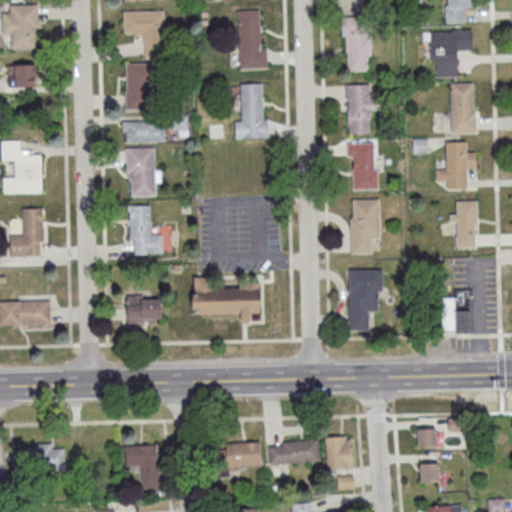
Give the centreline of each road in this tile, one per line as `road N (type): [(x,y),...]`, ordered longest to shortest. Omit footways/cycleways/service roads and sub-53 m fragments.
road 1 (residential): [(88,382),(78,0)]
road 2 (residential): [(309,378),(299,0)]
road 3 (secondary): [(309,378),(0,383)]
road 4 (secondary): [(511,373),(309,378)]
road 5 (residential): [(382,511),(374,378)]
road 6 (residential): [(188,511),(181,381)]
